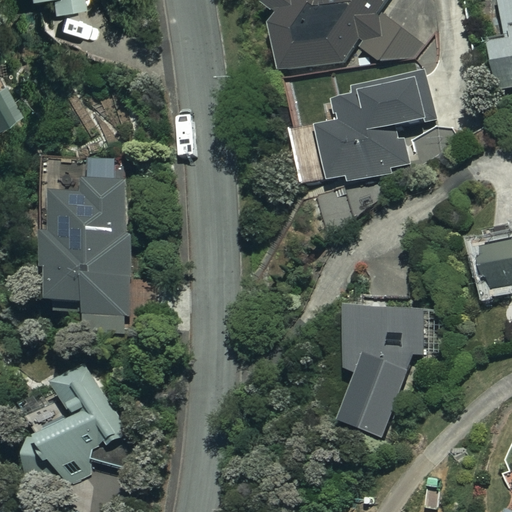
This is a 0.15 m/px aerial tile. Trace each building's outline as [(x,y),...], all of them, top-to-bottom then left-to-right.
[(23,0),(24,0),(26,0),(47,0),(49,11),(84,6),(83,0),(23,0)] [(270,0),(264,7),(280,17),(270,27),(280,72),(419,62),(416,0),(270,0)] [(511,0),(501,0),(509,43),(492,46),(500,93),(511,91),(511,0)] [(432,123),(421,81),(336,104),(341,126),(314,133),(329,189),(409,167),(400,131),(432,123)] [(135,338),(132,163),(50,164),(52,280),(28,280),(29,309),(92,308),(93,339),(135,338)] [(511,247),(483,255),(493,293),(511,288),(511,247)] [(347,425),(389,437),(416,372),(427,372),(428,314),(353,312),(352,379),(361,379),(347,425)] [(75,491),(96,479),(99,466),(131,475),(152,463),(94,369),(61,389),(83,424),(47,446),(75,491)]
